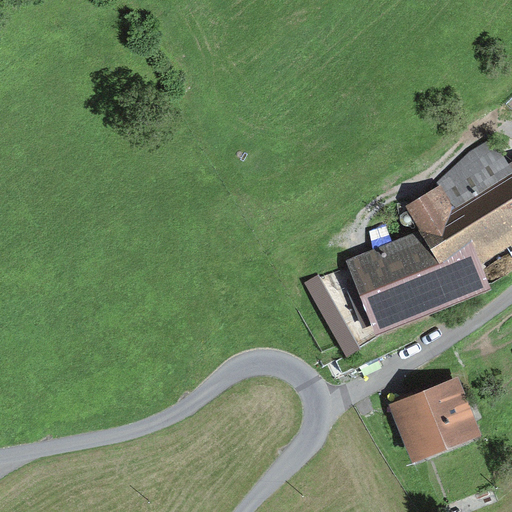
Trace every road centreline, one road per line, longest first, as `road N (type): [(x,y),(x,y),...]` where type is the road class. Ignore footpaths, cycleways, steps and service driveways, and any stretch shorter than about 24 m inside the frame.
road 1 (unclassified): [(0,456),(157,423),(240,367),(291,368),(315,390),(320,416),(262,471),(234,511)]
road 2 (track): [(511,293),(427,354),(322,405)]
